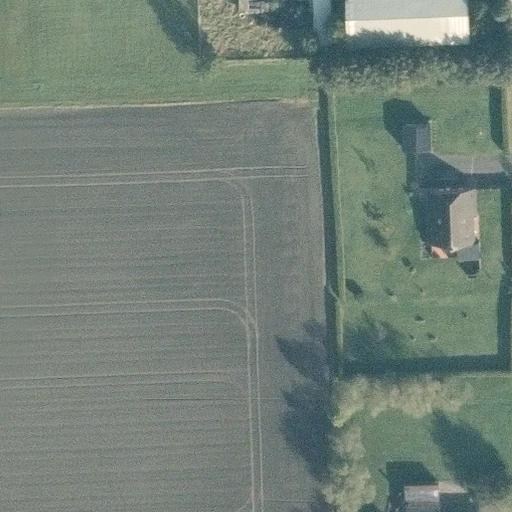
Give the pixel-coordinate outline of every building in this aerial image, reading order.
[(248,0),(236,0),(237,8),(249,8),(248,0)] [(332,0),(312,0),(314,38),(334,37),(332,0)] [(470,34),(468,0),(347,0),(349,40),(470,34)] [(432,121),(404,122),(405,148),(433,146),(432,121)] [(472,186),(426,188),(428,241),(473,240),(472,186)] [(439,511),(439,483),(403,484),(403,511),(487,511),(488,511),(484,511),(439,511)]
